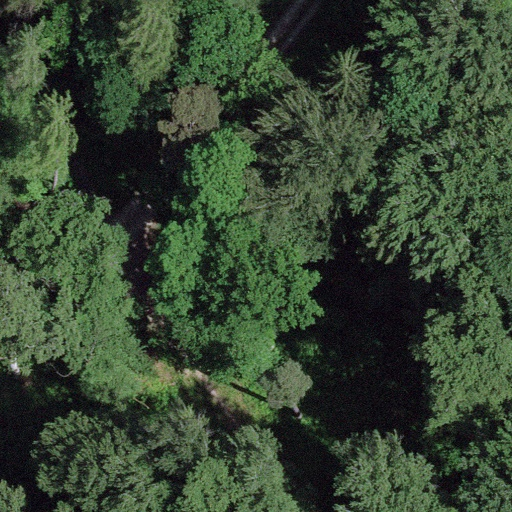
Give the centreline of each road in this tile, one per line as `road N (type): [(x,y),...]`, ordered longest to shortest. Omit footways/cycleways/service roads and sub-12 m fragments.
road 1 (track): [(304,0),(122,232),(0,314)]
road 2 (track): [(122,232),(272,473)]
